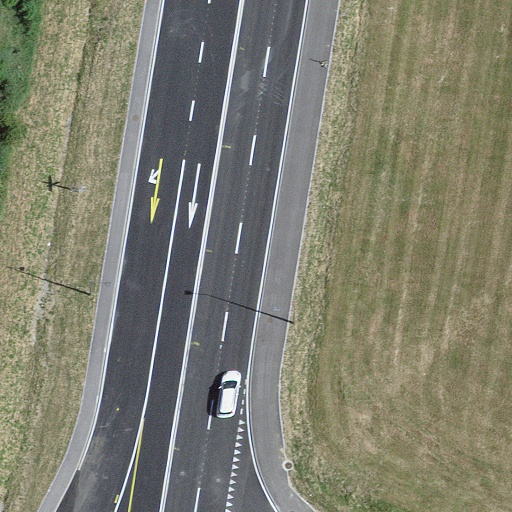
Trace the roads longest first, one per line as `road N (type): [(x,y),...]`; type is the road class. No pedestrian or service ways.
road 1 (primary): [(182,380),(243,0)]
road 2 (primary): [(182,380),(98,511)]
road 3 (primary): [(249,511),(182,380)]
road 4 (primary): [(161,511),(182,380)]
